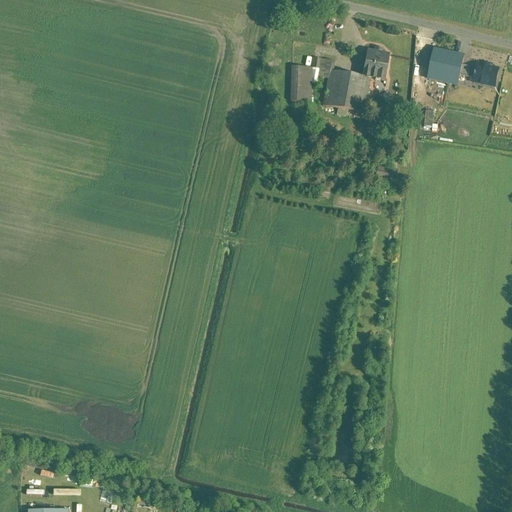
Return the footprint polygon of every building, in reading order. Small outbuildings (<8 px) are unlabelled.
[(393,53),(369,48),(364,76),(388,81),(393,53)] [(463,55),(439,50),(434,78),(458,83),(463,55)] [(502,69),(480,65),(477,84),(498,88),(502,69)] [(313,71),(292,69),(289,98),(311,100),(313,71)] [(361,78),(334,74),(329,104),(356,109),(361,78)] [(377,167),(376,179),(394,181),(396,169),(377,167)]
